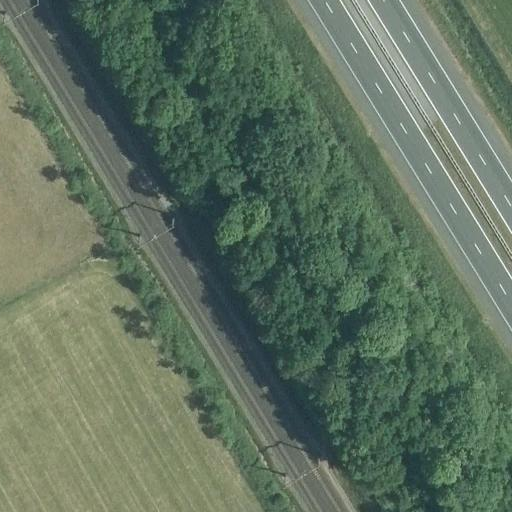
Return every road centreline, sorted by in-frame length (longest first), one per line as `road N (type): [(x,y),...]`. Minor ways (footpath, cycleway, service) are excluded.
road 1 (motorway): [(324,0),(511,305)]
road 2 (motorway): [(511,209),(383,0)]
